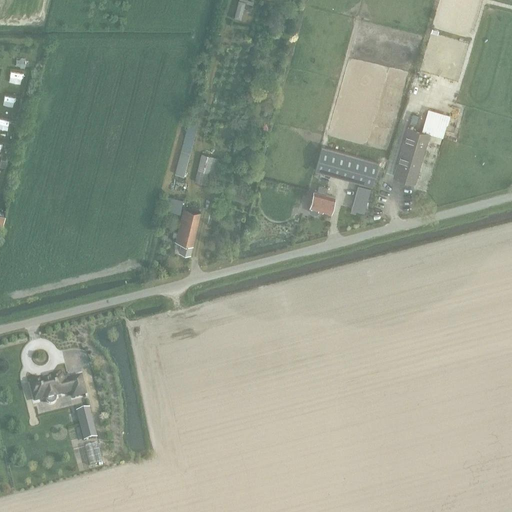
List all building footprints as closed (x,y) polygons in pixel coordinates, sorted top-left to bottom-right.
[(254,2),(247,0),(238,0),(234,18),(241,20),(245,3),(253,5),(254,2)] [(194,118),(201,120),(206,102),(199,101),(194,118)] [(0,127),(10,129),(11,120),(0,118),(0,120),(0,127)] [(188,120),(175,175),(183,177),(198,123),(188,120)] [(408,127),(394,177),(414,182),(428,133),(408,127)] [(371,185),(377,163),(321,147),(315,169),(371,185)] [(210,173),(215,174),(219,158),(201,154),(194,182),(206,184),(210,173)] [(350,209),(363,212),(370,189),(357,185),(350,209)] [(310,207),(309,210),(309,212),(310,213),(315,214),(317,214),(318,213),(319,209),(329,212),(334,197),(325,194),(327,188),(319,186),(317,192),(314,191),(310,207)] [(164,210),(180,213),(182,199),(167,196),(164,210)] [(179,251),(190,254),(200,211),(183,208),(175,241),(181,242),(179,251)] [(32,381),(33,384),(31,384),(35,401),(45,398),(46,400),(47,402),(49,403),(51,404),(53,403),(55,402),(55,400),(55,398),(55,396),(72,391),(73,397),(85,394),(80,377),(69,380),(69,382),(63,384),(61,376),(59,377),(58,375),(50,377),(51,379),(41,382),(40,379),(32,381)] [(96,437),(88,408),(77,411),(84,440),(96,437)]
